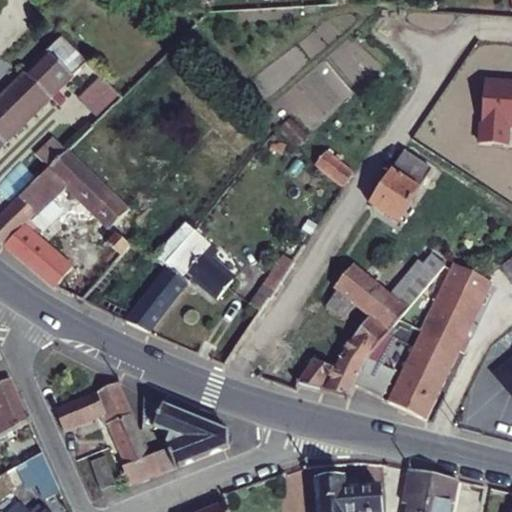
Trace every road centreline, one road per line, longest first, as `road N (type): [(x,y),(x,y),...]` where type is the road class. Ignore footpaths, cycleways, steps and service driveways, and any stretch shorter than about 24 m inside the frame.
road 1 (tertiary): [(310,423),(212,392),(100,342),(0,283)]
road 2 (residential): [(0,309),(84,511)]
road 3 (residential): [(310,423),(283,450),(133,511)]
road 4 (residential): [(430,457),(498,318),(511,309)]
road 5 (tertiary): [(430,457),(310,423)]
